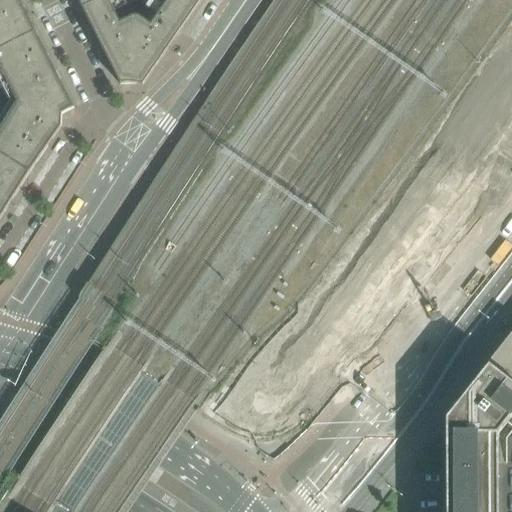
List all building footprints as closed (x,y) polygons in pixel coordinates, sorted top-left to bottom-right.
[(0,0),(0,50),(35,33),(22,6),(19,0),(0,0)] [(77,0),(82,10),(101,0),(77,0)] [(136,47),(137,17),(134,17),(120,24),(115,13),(128,7),(123,0),(101,0),(82,10),(100,45),(120,86),(142,87),(149,77),(132,65),(137,59),(131,55),(136,47)] [(149,77),(190,18),(163,0),(151,0),(147,8),(158,16),(151,26),(141,19),(137,17),(136,47),(131,55),(137,59),(132,65),(149,77)] [(163,0),(190,18),(202,0),(163,0)] [(74,109),(53,68),(35,33),(0,50),(0,70),(16,103),(27,98),(31,105),(44,99),(47,106),(56,102),(59,107),(60,106),(65,114),(74,109)] [(511,36),(469,90),(482,100),(511,124),(511,36)] [(48,147),(61,128),(62,115),(65,114),(60,106),(59,107),(56,102),(47,106),(44,99),(31,105),(27,98),(16,103),(0,129),(0,155),(29,176),(48,147)] [(0,220),(10,204),(12,201),(29,176),(0,155),(0,220)] [(0,434),(84,303),(81,301),(80,301),(0,424),(0,434)] [(86,321),(0,455),(0,461),(89,323),(86,321)] [(97,328),(0,479),(0,484),(3,486),(10,475),(94,344),(102,331),(97,328)] [(511,337),(489,367),(488,368),(511,386),(511,337)] [(494,511),(495,463),(495,436),(497,436),(497,433),(511,414),(511,386),(488,368),(447,420),(447,511),(494,511)] [(143,377),(57,504),(69,511),(76,511),(159,388),(143,377)]
